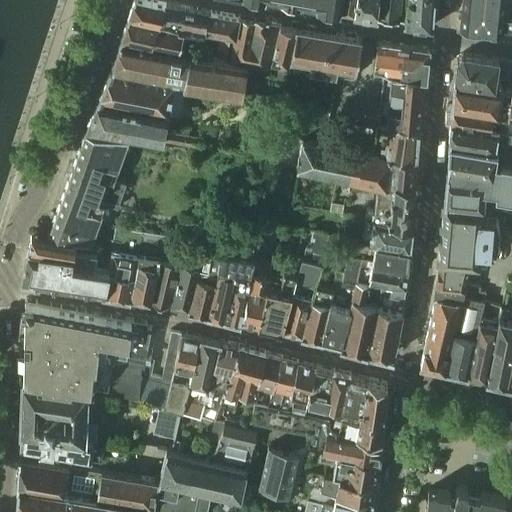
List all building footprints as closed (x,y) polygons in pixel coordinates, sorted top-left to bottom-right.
[(165,23),(169,3),(155,0),(133,0),(128,16),(165,23)] [(302,0),(302,4),(340,11),(354,13),(356,0),(302,0)] [(378,0),(356,0),(354,13),(377,18),(378,0)] [(399,21),(401,0),(378,0),(377,18),(399,21)] [(432,26),(434,2),(434,1),(434,0),(405,0),(406,0),(407,0),(405,22),(432,26)] [(509,15),(510,0),(463,0),(460,27),(502,31),(504,15),(509,15)] [(206,31),(210,10),(169,3),(165,23),(185,27),(206,31)] [(234,36),(238,15),(210,10),(206,31),(234,36)] [(247,62),(255,19),(238,15),(234,36),(229,59),(247,62)] [(182,41),(185,27),(165,23),(128,16),(121,38),(180,50),(182,41)] [(270,61),(275,37),(279,23),(255,19),(247,62),(248,62),(247,66),(271,71),(272,61),(270,61)] [(290,64),(297,26),(279,23),(275,37),(270,61),(272,61),(290,64)] [(324,71),(330,32),(297,26),(290,64),(290,65),(324,71)] [(362,37),(330,32),(324,71),(355,76),(362,37)] [(229,59),(180,50),(121,38),(120,38),(112,64),(185,80),(184,85),(242,95),(247,66),(248,62),(247,62),(229,59)] [(400,73),(404,43),(378,40),(374,68),(384,70),(400,73)] [(427,76),(430,47),(404,43),(400,73),(427,76)] [(509,78),(511,60),(463,52),(457,57),(455,79),(454,79),(495,86),(497,76),(509,78)] [(169,113),(175,84),(175,82),(111,67),(99,98),(98,100),(134,107),(129,132),(163,139),(163,138),(202,146),(204,136),(172,130),(171,131),(165,130),(168,113),(169,113)] [(427,76),(400,73),(384,70),(383,77),(380,97),(425,102),(427,76)] [(511,89),(504,88),(504,87),(495,86),(454,79),(452,107),(502,115),(500,127),(511,130),(511,129),(511,89)] [(421,136),(425,102),(380,97),(378,120),(376,128),(421,136)] [(129,132),(134,107),(98,100),(88,124),(88,125),(89,124),(129,132)] [(502,115),(452,107),(451,120),(500,127),(502,115)] [(510,139),(511,130),(500,127),(451,120),(450,128),(449,140),(450,140),(496,148),(498,137),(510,139)] [(419,161),(421,136),(376,128),(372,152),(419,161)] [(115,179),(129,139),(86,129),(74,164),(74,163),(69,176),(69,177),(48,234),(77,241),(92,243),(106,204),(118,208),(127,183),(115,179)] [(417,182),(419,161),(372,152),(255,129),(245,159),(352,178),(378,183),(394,186),(393,192),(416,195),(417,182)] [(511,150),(496,148),(450,140),(447,166),(448,166),(447,172),(486,176),(487,168),(511,170),(511,150)] [(511,209),(511,170),(487,168),(486,176),(447,172),(446,172),(444,199),(484,202),(505,208),(509,209),(511,209)] [(414,211),(416,195),(393,192),(394,186),(378,183),(375,204),(414,211)] [(494,260),(505,208),(484,202),(444,199),(439,247),(437,284),(464,287),(465,282),(474,283),(475,277),(467,275),(470,259),(471,259),(471,257),(494,260)] [(342,211),(343,203),(332,201),(331,209),(342,211)] [(414,211),(375,204),(373,217),(390,220),(390,221),(412,225),(412,223),(414,211)] [(410,248),(412,225),(390,221),(390,220),(373,217),(367,216),(362,240),(379,243),(410,248)] [(208,311),(224,236),(227,219),(217,217),(212,243),(207,269),(198,268),(189,307),(208,311)] [(245,301),(257,244),(262,222),(250,219),(246,241),(224,236),(208,311),(227,316),(231,298),(245,301)] [(161,254),(160,259),(175,261),(175,260),(180,237),(113,225),(111,236),(115,237),(114,247),(107,246),(106,254),(111,255),(109,267),(105,288),(131,294),(140,251),(161,254)] [(297,272),(283,328),(301,332),(311,295),(312,295),(315,283),(322,263),(330,235),(313,230),(309,245),(305,244),(301,257),(297,272)] [(76,248),(77,241),(48,234),(32,231),(29,245),(28,246),(41,248),(61,251),(76,254),(75,261),(85,263),(95,265),(97,252),(76,248)] [(189,238),(212,243),(188,237),(181,262),(175,260),(175,261),(160,259),(151,298),(173,303),(173,301),(174,301),(189,238)] [(207,269),(212,243),(189,238),(174,301),(173,301),(173,303),(189,307),(198,268),(207,269)] [(408,266),(410,248),(379,243),(377,258),(376,262),(385,263),(408,266)] [(241,319),(261,323),(269,286),(273,268),(277,269),(281,252),(279,252),(280,251),(274,250),(271,262),(263,260),(266,246),(257,244),(245,301),(241,319)] [(37,278),(41,248),(28,246),(28,249),(28,250),(22,276),(37,278)] [(56,281),(61,251),(41,248),(37,278),(46,279),(46,280),(56,281)] [(81,285),(85,263),(75,261),(76,254),(61,251),(56,281),(81,285)] [(151,298),(160,259),(161,254),(140,251),(131,294),(151,298)] [(311,295),(301,332),(321,337),(329,302),(350,306),(361,255),(348,252),(343,273),(337,272),(335,280),(333,287),(315,283),(312,295),(311,295)] [(373,321),(379,291),(385,263),(376,262),(377,258),(361,255),(350,306),(343,342),(368,348),(373,321)] [(105,288),(109,267),(95,265),(85,263),(81,285),(105,288)] [(404,295),(408,266),(385,263),(379,291),(404,295)] [(269,286),(261,323),(283,328),(297,272),(283,269),(279,289),(269,286)] [(464,287),(446,366),(467,371),(480,314),(483,298),(485,291),(480,290),(481,285),(474,283),(465,282),(464,287)] [(426,362),(446,366),(464,287),(437,284),(436,293),(422,355),(423,355),(426,361),(426,362)] [(402,308),(404,295),(379,291),(373,321),(398,326),(402,308)] [(241,319),(245,301),(231,298),(227,316),(241,319)] [(24,376),(24,377),(89,387),(94,387),(111,391),(138,397),(140,376),(141,365),(144,366),(146,356),(149,344),(153,326),(147,324),(147,326),(138,324),(136,330),(140,331),(138,341),(130,339),(133,318),(36,299),(27,313),(27,317),(25,317),(24,376)] [(343,342),(350,306),(329,302),(321,337),(343,342)] [(493,341),(498,318),(481,314),(480,314),(467,371),(486,375),(494,342),(493,341)] [(511,381),(511,316),(499,314),(498,318),(493,341),(494,342),(486,375),(506,380),(511,381)] [(133,318),(130,339),(138,341),(140,331),(136,330),(138,324),(147,326),(147,324),(148,321),(133,318)] [(393,351),(398,326),(373,321),(368,348),(393,354),(393,353),(393,351)] [(192,371),(200,335),(182,330),(182,332),(180,339),(178,347),(177,355),(175,362),(174,367),(173,370),(171,378),(172,379),(171,380),(165,405),(183,410),(187,392),(190,379),(192,371)] [(180,339),(182,332),(172,330),(170,337),(180,339)] [(189,383),(187,392),(198,394),(198,395),(206,397),(214,368),(213,368),(220,340),(200,335),(192,371),(190,379),(189,383)] [(178,347),(180,339),(170,337),(168,345),(178,347)] [(187,392),(183,410),(202,416),(213,419),(215,420),(218,410),(221,401),(225,388),(226,388),(239,344),(220,340),(213,368),(214,368),(206,397),(198,395),(198,394),(187,392)] [(218,410),(215,420),(226,422),(227,418),(231,419),(233,414),(234,409),(231,408),(232,405),(235,406),(239,394),(238,394),(243,373),(244,371),(245,369),(246,369),(247,369),(249,369),(252,360),(252,359),(255,349),(239,344),(226,388),(225,388),(221,401),(218,410)] [(177,355),(178,347),(168,345),(166,352),(177,355)] [(255,398),(266,351),(255,349),(252,359),(252,360),(249,369),(247,369),(246,369),(245,369),(244,371),(243,373),(238,394),(239,394),(255,398)] [(273,387),(281,355),(266,351),(255,398),(262,399),(265,386),(268,387),(267,391),(272,392),(273,387)] [(175,362),(177,355),(166,352),(165,360),(175,362)] [(272,392),(268,404),(279,407),(283,393),(286,394),(287,390),(291,391),(300,360),(281,355),(273,387),(272,392)] [(154,358),(146,356),(144,366),(141,365),(140,376),(143,376),(145,372),(150,373),(154,358)] [(174,367),(175,362),(165,360),(163,368),(173,370),(174,367)] [(311,382),(316,364),(300,360),(291,391),(287,390),(286,394),(283,393),(279,407),(291,410),(295,396),(308,399),(310,390),(316,391),(315,393),(319,395),(320,392),(317,391),(319,384),(311,382)] [(327,393),(332,368),(316,364),(311,382),(319,384),(317,391),(320,392),(327,393)] [(171,378),(173,370),(163,368),(161,376),(171,378)] [(307,401),(305,413),(312,414),(334,419),(333,425),(339,426),(341,414),(344,404),(350,373),(332,368),(327,393),(320,392),(319,395),(315,393),(316,391),(310,390),(308,399),(307,401)] [(161,376),(150,373),(145,372),(143,376),(140,376),(138,397),(165,405),(172,379),(171,378),(161,376)] [(361,407),(364,392),(368,377),(350,373),(344,404),(353,406),(361,407)] [(87,438),(89,387),(24,377),(22,427),(22,428),(87,438)] [(388,382),(368,377),(364,392),(361,407),(353,406),(350,416),(341,414),(339,426),(382,435),(388,382)] [(160,406),(154,431),(176,436),(182,412),(160,406)] [(307,434),(305,445),(323,449),(377,460),(379,447),(382,435),(339,426),(333,425),(334,419),(312,414),(307,434)] [(257,426),(249,424),(231,419),(227,418),(226,422),(218,445),(206,457),(172,449),(166,448),(158,479),(211,492),(240,499),(257,426)] [(102,441),(87,438),(22,428),(21,444),(99,458),(102,441)] [(294,495),(304,452),(269,443),(259,486),(294,495)] [(374,483),(377,460),(323,449),(321,458),(335,460),(333,474),(374,483)] [(64,491),(69,465),(69,464),(20,455),(19,483),(64,491)] [(64,491),(97,497),(138,504),(169,511),(206,511),(211,492),(158,479),(101,469),(69,464),(69,465),(64,491)] [(371,497),(374,483),(333,474),(328,474),(325,487),(371,497)] [(136,511),(138,504),(64,491),(19,483),(17,511),(18,511),(136,511)] [(368,511),(369,511),(371,497),(325,487),(311,484),(308,497),(322,501),(368,511)] [(428,488),(424,511),(501,511),(505,496),(500,495),(481,490),(480,495),(468,492),(468,490),(468,489),(467,488),(466,487),(466,486),(464,485),(463,485),(462,484),(460,484),(459,485),(458,486),(457,486),(456,488),(456,489),(455,491),(428,488)] [(308,497),(304,511),(368,511),(322,501),(308,497)]
